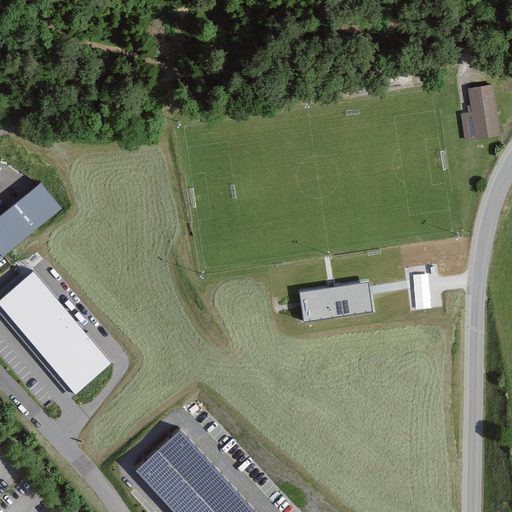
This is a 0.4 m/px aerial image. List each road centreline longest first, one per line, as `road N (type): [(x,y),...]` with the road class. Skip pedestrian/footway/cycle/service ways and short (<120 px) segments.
road 1 (track): [(511,34),(274,84),(177,75),(63,121),(0,132)]
road 2 (unclassified): [(511,162),(479,279),(472,511)]
road 3 (unknown): [(269,511),(180,421),(127,460)]
road 4 (track): [(41,0),(46,20),(72,41),(162,63),(177,75)]
